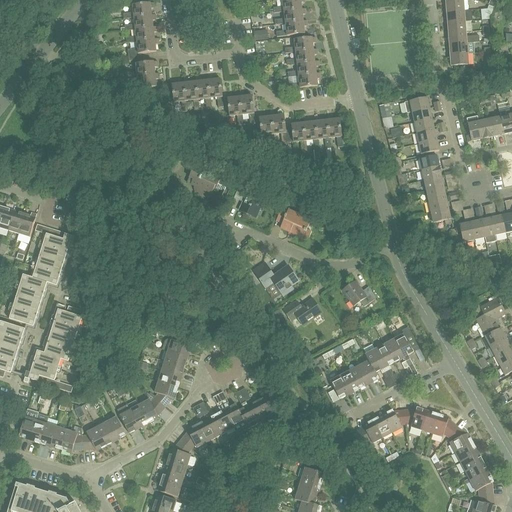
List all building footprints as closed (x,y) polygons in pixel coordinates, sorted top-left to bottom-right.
[(286,0),(283,1),(283,7),(273,9),(274,14),(284,12),(302,10),(301,3),(304,3),(304,0),(286,0)] [(446,2),(447,13),(464,12),(464,9),(466,8),(466,3),(464,4),(463,0),(462,0),(447,0),(448,2),(446,2)] [(124,20),(134,18),(152,16),(151,9),(154,9),(153,6),(154,6),(154,4),(150,4),(132,6),(133,13),(123,14),(124,20)] [(275,26),(285,24),(303,22),(303,15),(305,15),(305,12),(306,12),(306,10),(302,10),(284,12),(285,19),(275,20),(275,26)] [(447,13),(448,24),(465,22),(472,22),(471,11),(464,12),(447,13)] [(125,26),(125,28),(125,31),(135,30),(153,28),(152,21),(155,21),(155,18),(156,18),(155,15),(152,16),(134,18),(135,25),(125,26)] [(303,22),(285,24),(286,31),(276,32),(277,38),(287,36),(287,37),(305,34),(304,27),(307,27),(306,24),(307,24),(307,21),(303,22)] [(448,34),(466,33),(465,22),(448,24),(448,34)] [(127,43),(137,42),(155,40),(154,33),(156,33),(156,30),(157,30),(157,27),(153,28),(135,30),(136,37),(126,38),(127,43)] [(254,32),(255,42),(269,40),(267,31),(254,32)] [(448,34),(449,45),(467,44),(480,43),(480,37),(466,38),(466,33),(448,34)] [(285,54),(296,53),(313,50),(313,44),(315,43),(315,41),(316,41),(316,38),(312,38),(294,40),(295,48),(285,49),(285,54)] [(158,39),(155,40),(137,42),(138,49),(127,50),(129,62),(141,60),(141,54),(156,52),(155,45),(158,45),(158,42),(159,42),(158,39)] [(449,45),(450,56),(468,54),(467,44),(449,45)] [(313,50),(296,53),(296,60),(286,61),(287,66),(297,65),(315,62),(314,56),(317,55),(316,53),(317,53),(317,50),(313,50)] [(468,54),(450,56),(451,67),(469,66),(468,54)] [(127,78),(137,77),(155,75),(154,68),(157,68),(157,65),(158,65),(157,62),(154,63),(153,62),(136,64),(137,72),(126,73),(127,78)] [(288,78),(298,77),(316,74),(315,68),(318,67),(318,65),(319,65),(319,62),(315,62),(297,65),(298,72),(288,73),(288,78)] [(155,75),(137,77),(138,84),(128,85),(128,90),(139,89),(156,87),(156,80),(158,80),(158,77),(159,77),(159,74),(155,75)] [(290,90),(293,90),(300,89),(318,87),(317,79),(320,79),(319,77),(320,76),(320,74),(316,74),(298,77),(299,83),(289,85),(290,90)] [(223,98),(220,80),(213,80),(213,78),(210,78),(210,77),(207,77),(208,81),(210,99),(217,98),(218,108),(224,108),(222,98),(223,98)] [(212,109),(210,99),(208,81),(201,82),(201,79),(198,79),(198,78),(196,79),(196,82),(198,100),(205,100),(206,110),(212,109)] [(200,114),(198,100),(196,82),(189,83),(189,81),(186,81),(186,80),(184,80),(184,84),(187,102),(193,101),(195,114),(200,114)] [(188,112),(187,102),(184,84),(177,85),(177,82),(174,82),(174,81),(172,82),(172,85),(174,103),(181,102),(183,112),(188,112)] [(118,91),(119,99),(129,98),(128,90),(118,91)] [(240,98),(242,115),(249,115),(250,125),(255,124),(254,114),(252,96),(245,97),(244,94),(242,95),(242,94),(239,94),(240,98)] [(243,126),(242,115),(240,98),(233,99),(233,96),(230,96),(230,95),(227,95),(228,99),(227,99),(229,117),(237,116),(238,126),(243,126)] [(412,114),(429,110),(427,99),(405,104),(407,115),(412,114)] [(379,107),(382,118),(391,116),(388,105),(379,107)] [(412,114),(414,124),(432,120),(429,110),(412,114)] [(503,136),(511,134),(511,125),(510,116),(509,110),(498,112),(499,119),(503,136)] [(272,117),(274,135),(281,134),(282,144),(293,143),(292,130),(286,131),(284,116),(277,117),(276,114),(274,114),(274,113),(271,113),(272,117)] [(275,145),(274,135),(272,117),(265,118),(265,115),(262,116),(262,114),(259,115),(260,119),(259,119),(261,136),(269,136),(270,146),(271,146),(272,151),(276,151),(275,145)] [(347,138),(342,139),(342,137),(340,119),(333,120),(332,118),(330,118),(330,117),(327,117),(327,121),(330,139),(337,138),(338,148),(345,147),(347,153),(350,152),(347,138)] [(331,149),(330,139),(327,121),(321,122),(320,119),(318,119),(318,118),(315,119),(315,122),(318,140),(325,139),(326,149),(331,149)] [(499,119),(489,121),(493,138),(503,136),(499,119)] [(318,140),(315,122),(309,123),(308,120),(306,121),(306,120),(303,120),(303,124),(306,142),(313,141),(314,151),(319,150),(318,140)] [(432,120),(414,124),(416,135),(434,131),(432,120)] [(307,152),(306,142),(303,124),(297,125),(296,122),(294,122),(294,121),(291,121),(292,125),(291,125),(292,130),(293,143),(301,142),(302,152),(307,152)] [(489,121),(478,123),(482,141),(493,138),(489,121)] [(470,137),(466,138),(467,144),(482,141),(478,123),(467,126),(470,137)] [(416,135),(419,145),(436,141),(434,131),(416,135)] [(438,152),(436,141),(419,145),(421,156),(438,152)] [(419,161),(421,172),(439,168),(436,157),(419,161)] [(421,172),(424,182),(441,178),(439,168),(421,172)] [(191,176),(189,179),(187,184),(191,185),(190,187),(198,190),(196,196),(209,202),(215,188),(217,189),(224,192),(222,196),(227,198),(231,187),(220,182),(214,179),(209,177),(209,176),(194,169),(191,176)] [(424,182),(426,193),(443,189),(441,178),(424,182)] [(408,185),(401,187),(402,194),(409,192),(408,185)] [(256,220),(265,199),(239,187),(234,200),(243,204),(239,212),(256,220)] [(426,193),(428,203),(446,199),(443,189),(426,193)] [(428,203),(430,214),(448,210),(446,199),(428,203)] [(15,213),(4,210),(0,223),(0,229),(9,232),(15,213)] [(448,210),(430,214),(433,225),(444,222),(445,226),(451,225),(448,210)] [(298,238),(305,241),(306,242),(307,241),(308,240),(309,240),(311,234),(307,232),(311,223),(289,212),(288,214),(281,212),(276,224),(282,227),(280,231),(289,234),(288,237),(297,240),(298,238)] [(19,236),(25,216),(15,213),(9,232),(19,236)] [(511,214),(511,215),(501,217),(505,235),(511,233),(511,214)] [(36,219),(25,216),(19,236),(29,239),(36,219)] [(501,217),(491,219),(495,237),(505,235),(501,217)] [(496,242),(495,237),(491,219),(480,222),(484,239),(485,239),(486,244),(496,242)] [(480,222),(470,224),(474,242),(484,239),(480,222)] [(463,244),(474,242),(470,224),(455,227),(456,234),(460,233),(463,244)] [(36,233),(46,236),(33,279),(23,276),(10,321),(33,328),(47,285),(57,288),(72,238),(65,236),(65,235),(38,227),(36,233)] [(507,261),(500,259),(502,265),(508,267),(511,265),(511,261),(511,260),(507,261)] [(290,287),(297,282),(289,269),(274,279),(270,273),(264,263),(252,271),(265,290),(274,284),(283,298),(293,291),(290,287)] [(364,309),(377,301),(369,289),(362,293),(355,283),(342,292),(353,309),(360,304),(364,309)] [(479,309),(483,317),(496,321),(509,314),(506,308),(502,310),(497,300),(479,309)] [(304,327),(321,316),(311,302),(301,309),(297,303),(284,312),(292,324),(298,319),(304,327)] [(93,316),(68,307),(66,314),(58,311),(44,354),(38,352),(29,380),(38,383),(38,384),(71,394),(73,388),(55,383),(61,362),(69,364),(82,319),(91,322),(93,316)] [(279,310),(268,317),(268,318),(273,325),(273,324),(284,317),(279,310)] [(475,321),(484,339),(501,331),(496,321),(483,317),(475,321)] [(0,325),(0,377),(2,379),(4,373),(11,375),(25,330),(1,323),(0,325)] [(409,369),(413,367),(408,357),(419,351),(408,329),(403,332),(404,336),(394,341),(404,359),(406,364),(409,369)] [(501,331),(484,339),(489,349),(505,340),(501,331)] [(176,338),(174,343),(168,342),(167,341),(166,342),(164,344),(162,352),(168,353),(188,360),(191,349),(192,343),(176,338)] [(489,349),(494,358),(510,350),(505,340),(489,349)] [(385,346),(394,364),(404,359),(394,341),(385,346)] [(385,346),(375,351),(390,379),(394,377),(389,367),(394,364),(385,346)] [(307,349),(296,355),(300,363),(311,357),(307,349)] [(494,358),(499,368),(511,361),(511,352),(510,350),(494,358)] [(380,372),(382,376),(385,381),(390,379),(375,351),(365,356),(369,363),(375,374),(376,374),(380,372)] [(168,353),(165,364),(184,370),(188,360),(168,353)] [(511,361),(499,368),(504,378),(511,373),(511,361)] [(369,363),(359,368),(369,386),(379,380),(376,374),(375,374),(369,363)] [(165,364),(161,374),(181,380),(184,370),(165,364)] [(359,368),(350,373),(359,391),(369,386),(359,368)] [(350,373),(340,378),(350,396),(359,391),(350,373)] [(178,391),(181,380),(161,374),(158,385),(178,391)] [(329,394),(327,395),(331,403),(334,402),(338,400),(339,401),(350,396),(340,378),(330,383),(334,391),(329,394)] [(263,400),(258,403),(267,421),(278,416),(268,397),(271,396),(262,381),(257,384),(263,394),(260,396),(263,400)] [(178,391),(158,385),(155,395),(158,396),(154,401),(165,409),(172,401),(174,401),(178,391)] [(245,390),(240,393),(246,404),(251,401),(245,390)] [(40,400),(46,402),(47,398),(33,393),(32,397),(40,400)] [(242,406),(244,410),(239,413),(245,425),(247,430),(248,431),(258,426),(248,408),(246,404),(240,393),(235,395),(241,406),(242,406)] [(218,396),(223,407),(235,430),(238,435),(247,430),(245,425),(239,413),(236,406),(230,409),(227,405),(228,405),(222,394),(218,396)] [(511,402),(506,394),(499,398),(503,406),(511,402)] [(221,414),(216,417),(226,435),(235,430),(223,407),(218,396),(213,399),(219,410),(219,409),(221,414)] [(158,418),(165,409),(154,401),(151,404),(150,402),(139,407),(149,425),(159,420),(158,418)] [(139,430),(149,425),(139,407),(137,402),(127,407),(139,430)] [(258,403),(248,408),(258,426),(267,421),(258,403)] [(203,404),(199,407),(204,417),(209,415),(203,404)] [(117,412),(129,436),(139,430),(127,407),(117,412)] [(199,420),(204,417),(199,407),(194,409),(193,411),(198,419),(199,420)] [(415,411),(404,412),(406,427),(411,426),(410,429),(421,433),(427,413),(416,409),(415,411)] [(383,417),(392,435),(402,430),(401,427),(406,427),(404,412),(393,413),(393,412),(383,417)] [(421,433),(431,436),(437,416),(427,413),(421,433)] [(448,420),(437,416),(431,436),(442,439),(444,436),(448,440),(457,429),(448,421),(448,420)] [(216,417),(206,422),(216,440),(226,435),(216,417)] [(383,440),(392,435),(383,417),(373,422),(383,440)] [(30,442),(36,422),(26,419),(19,439),(30,442)] [(116,419),(107,424),(116,443),(126,437),(116,419)] [(30,442),(40,445),(46,425),(36,422),(30,442)] [(206,422),(197,427),(207,445),(216,440),(206,422)] [(372,446),(383,440),(373,422),(363,427),(372,446)] [(106,448),(116,443),(107,424),(97,429),(106,448)] [(51,448),(57,429),(46,425),(40,445),(51,448)] [(180,443),(191,452),(195,447),(196,450),(207,445),(197,427),(187,432),(188,434),(180,443)] [(73,434),(67,432),(61,452),(72,455),(73,454),(84,453),(82,438),(82,430),(74,428),(73,434)] [(51,448),(61,452),(67,432),(57,429),(51,448)] [(97,453),(106,448),(97,429),(87,435),(88,437),(82,438),(84,453),(96,451),(97,453)] [(450,444),(455,455),(473,445),(468,435),(466,436),(457,429),(448,440),(452,443),(450,444)] [(171,451),(168,462),(188,468),(188,466),(193,468),(194,467),(196,461),(195,459),(191,458),(191,457),(188,456),(191,452),(180,443),(173,452),(171,451)] [(460,464),(478,455),(473,445),(455,455),(460,464)] [(394,462),(391,457),(388,451),(384,454),(387,460),(386,460),(388,465),(394,462)] [(460,464),(465,474),(483,465),(478,455),(460,464)] [(168,462),(164,472),(184,478),(188,468),(168,462)] [(488,474),(483,465),(465,474),(468,480),(464,482),(466,485),(470,483),(470,484),(488,474)] [(301,481),(321,487),(325,476),(305,470),(301,481)] [(164,472),(161,483),(181,489),(184,478),(164,472)] [(479,492),(480,498),(493,497),(492,485),(494,484),(488,474),(470,484),(475,493),(479,492)] [(318,497),(321,487),(301,481),(298,491),(318,497)] [(158,494),(178,500),(181,489),(161,483),(158,494)] [(453,491),(452,489),(449,483),(444,485),(447,491),(449,494),(453,491)] [(80,511),(76,504),(71,506),(67,500),(57,497),(57,496),(50,494),(49,495),(35,490),(35,489),(28,487),(28,488),(17,485),(16,489),(8,511),(80,511)] [(315,506),(318,497),(298,491),(295,502),(302,504),(315,507),(315,506)] [(157,497),(154,508),(166,511),(173,511),(176,503),(157,497)] [(477,503),(473,511),(495,511),(496,509),(494,508),(493,497),(480,498),(480,504),(477,503)]
